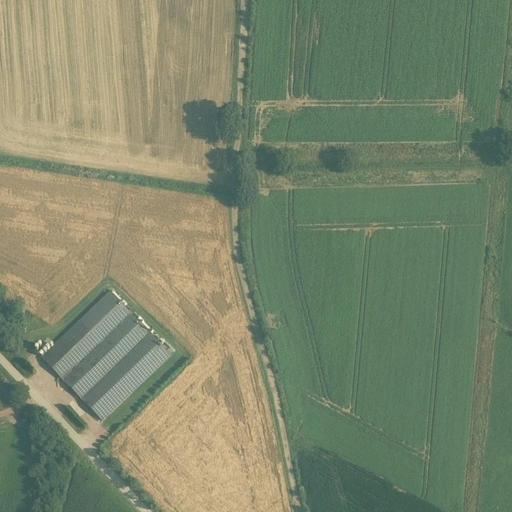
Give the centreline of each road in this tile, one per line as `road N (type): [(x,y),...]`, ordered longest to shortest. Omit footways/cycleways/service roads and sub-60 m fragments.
road 1 (track): [(232,0),(219,217),(297,511)]
road 2 (unclassified): [(144,511),(0,362)]
